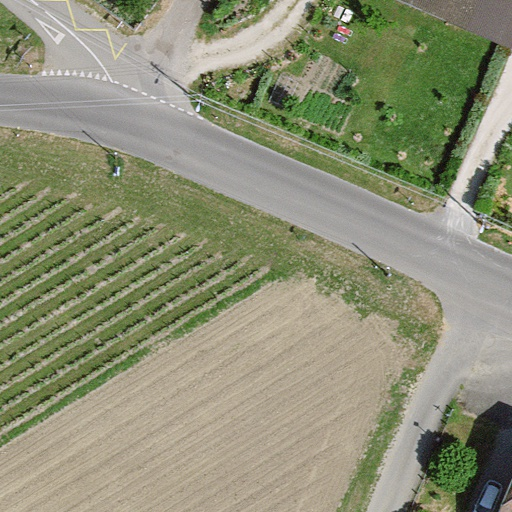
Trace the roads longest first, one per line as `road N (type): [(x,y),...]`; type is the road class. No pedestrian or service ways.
road 1 (tertiary): [(125,121),(483,275)]
road 2 (residential): [(483,275),(387,511)]
road 3 (unclassified): [(125,121),(95,57),(31,0)]
road 4 (tertiary): [(0,101),(125,121)]
